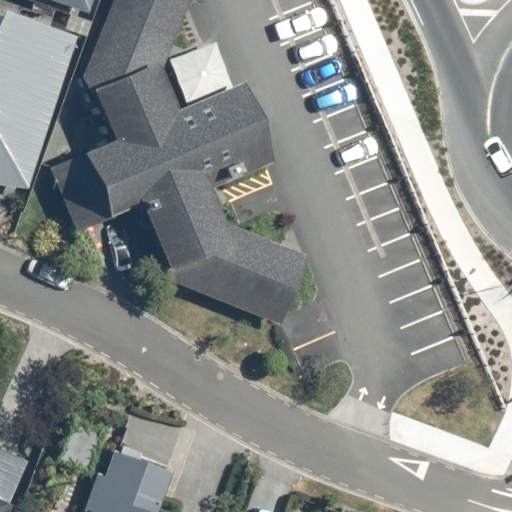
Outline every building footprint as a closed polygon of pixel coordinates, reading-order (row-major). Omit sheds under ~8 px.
[(44,0),(88,15),(93,0),(44,0)] [(50,175),(76,234),(140,210),(168,282),(283,328),(308,260),(232,227),(215,192),(273,167),(243,88),(184,117),(166,74),(192,0),(118,0),(84,82),(114,146),(50,175)] [(0,188),(29,193),(78,42),(8,15),(0,30),(0,188)] [(0,511),(10,511),(12,510),(0,504),(0,408),(1,406),(0,405),(0,511)] [(161,511),(173,477),(118,456),(97,511),(161,511)]
